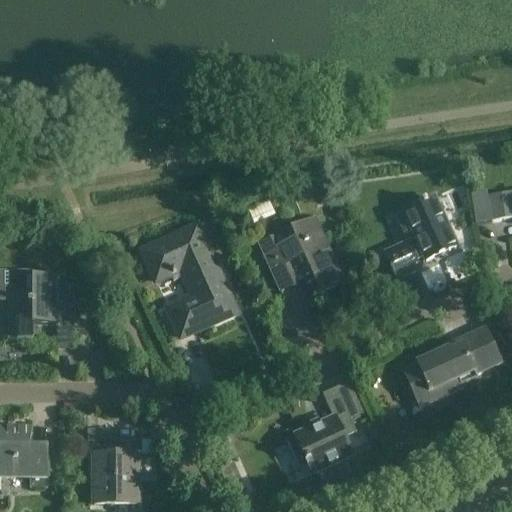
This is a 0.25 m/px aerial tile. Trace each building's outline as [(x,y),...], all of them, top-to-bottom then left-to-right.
[(511,195),(487,199),(491,225),(511,221),(511,195)] [(407,245),(385,256),(397,281),(420,271),(416,263),(424,260),(426,264),(456,249),(434,201),(403,215),(416,241),(407,245)] [(305,283),(313,300),(344,286),(315,220),(259,245),(280,294),(305,283)] [(197,230),(142,255),(156,284),(170,278),(173,284),(184,279),(193,299),(168,311),(181,340),(236,315),(197,230)] [(60,236),(43,236),(43,245),(60,245),(60,236)] [(14,274),(0,273),(0,303),(5,303),(5,291),(14,291),(14,295),(9,295),(8,343),(33,343),(33,328),(56,328),(56,352),(72,352),(72,289),(59,288),(59,279),(34,279),(34,274),(14,274)] [(243,286),(233,290),(238,301),(248,296),(243,286)] [(418,368),(403,375),(414,398),(426,392),(433,407),(464,393),(461,388),(477,381),(476,377),(501,366),(485,330),(467,339),(472,350),(464,354),(460,346),(448,352),(448,351),(417,365),(418,368)] [(294,440),(287,444),(297,466),(304,463),(312,480),(318,477),(323,490),(352,477),(346,464),(355,460),(345,439),(356,434),(351,422),(340,398),(326,404),(332,419),(334,422),(294,440)] [(374,427),(364,432),(369,444),(379,439),(380,438),(375,427),(374,427)] [(113,431),(87,432),(87,444),(113,444),(113,431)] [(0,481),(29,481),(29,491),(48,491),(48,449),(31,449),(31,432),(0,432),(0,481)] [(94,456),(94,507),(138,507),(137,456),(94,456)] [(230,492),(228,493),(233,504),(235,504),(243,500),(238,489),(230,492)]
